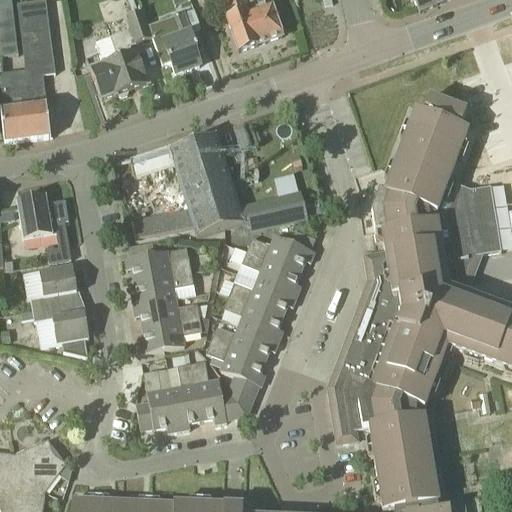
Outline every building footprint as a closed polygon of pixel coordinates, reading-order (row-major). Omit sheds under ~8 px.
[(0,0),(0,60),(13,59),(17,58),(9,0),(0,0)] [(265,9),(262,0),(220,0),(228,20),(226,21),(238,56),(282,40),(271,7),(265,9)] [(331,0),(322,0),(325,9),(333,8),(331,0)] [(412,0),(416,8),(419,15),(456,0),(412,0)] [(44,5),(16,8),(24,69),(23,69),(24,75),(26,90),(28,111),(47,109),(43,80),(55,78),(44,5)] [(192,14),(184,17),(190,36),(191,36),(199,33),(192,14)] [(134,49),(152,42),(143,15),(125,21),(130,35),(111,42),(119,64),(104,69),(90,74),(101,103),(115,98),(116,100),(118,99),(121,101),(127,99),(128,95),(148,88),(136,56),(132,57),(128,47),(133,46),(134,49)] [(162,69),(171,66),(175,78),(200,69),(194,53),(197,52),(191,36),(190,36),(184,17),(148,29),(153,43),(152,43),(162,69)] [(2,114),(0,114),(0,118),(4,145),(4,147),(50,142),(50,139),(47,109),(28,111),(26,90),(2,92),(2,114)] [(381,236),(385,255),(364,259),(368,284),(349,335),(333,377),(330,385),(327,392),(336,446),(357,443),(355,432),(368,430),(381,511),(242,511),(243,511),(221,510),(149,507),(143,507),(115,505),(109,505),(74,504),(72,504),(71,511),(461,511),(460,504),(464,503),(464,502),(439,506),(424,419),(424,412),(447,351),(511,374),(511,315),(466,298),(481,259),(470,194),(449,186),(460,155),(450,151),(456,135),(424,122),(417,139),(407,135),(384,197),(379,195),(372,216),(375,237),(381,236)] [(222,157),(215,137),(135,162),(135,164),(130,165),(135,183),(174,171),(188,216),(132,226),(135,244),(194,234),(196,243),(225,234),(243,229),(245,238),(307,223),(300,196),(239,212),(222,157)] [(17,204),(18,213),(22,243),(56,237),(59,253),(69,252),(64,227),(68,226),(65,205),(47,208),(46,199),(37,201),(30,196),(25,203),(17,204)] [(314,257),(274,240),(270,250),(252,243),(246,256),(300,277),(306,264),(310,265),(309,267),(310,268),(314,257)] [(246,257),(234,252),(230,264),(241,269),(260,276),(256,285),(296,302),(301,291),(299,291),(299,293),(295,291),(300,277),(246,256),(246,257)] [(188,262),(169,266),(167,257),(167,255),(124,263),(126,275),(132,274),(134,287),(191,276),(189,262),(188,262)] [(32,316),(59,311),(58,300),(72,298),(70,289),(75,288),(72,270),(38,275),(43,301),(30,303),(32,316)] [(133,311),(176,303),(174,294),(194,290),(191,276),(134,287),(136,299),(131,300),(133,311)] [(296,302),(256,285),(253,295),(234,287),(229,300),(283,322),(287,311),(292,312),(296,302)] [(279,346),(283,336),(278,334),(283,322),(229,300),(224,313),(242,321),(239,330),(279,346)] [(177,313),(176,303),(133,311),(135,322),(140,321),(142,334),(200,323),(197,309),(177,313)] [(61,321),(59,311),(32,316),(34,326),(52,323),(56,349),(62,348),(64,357),(88,362),(84,344),(89,344),(86,326),(81,327),(79,318),(61,321)] [(141,359),(184,351),(183,341),(202,337),(200,323),(142,334),(145,346),(139,347),(141,359)] [(279,346),(239,330),(235,339),(216,332),(211,345),(265,367),(269,355),(274,357),(279,346)] [(261,392),(265,380),(260,378),(265,367),(211,345),(206,358),(224,365),(221,375),(235,381),(230,391),(255,401),(259,391),(261,392)] [(208,386),(205,366),(191,369),(201,427),(214,424),(214,429),(226,427),(226,425),(247,421),(228,397),(221,399),(219,384),(208,386)] [(179,436),(190,434),(189,430),(201,427),(191,369),(177,371),(181,391),(171,392),(179,436)] [(179,436),(171,392),(161,394),(158,375),(143,378),(148,407),(135,410),(140,436),(153,433),(153,435),(166,433),(167,438),(179,436)] [(247,421),(255,401),(230,391),(228,397),(247,421)] [(56,460),(53,457),(48,444),(14,459),(18,487),(45,498),(58,479),(68,486),(72,474),(66,470),(67,468),(56,460)] [(0,501),(18,487),(14,459),(0,457),(0,501)] [(42,511),(45,498),(18,487),(0,501),(0,511),(42,511)]
